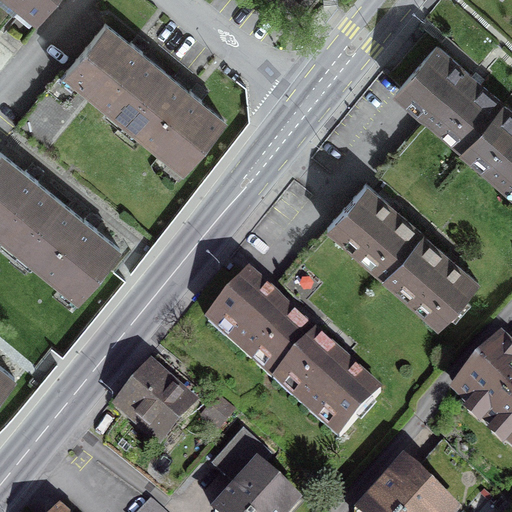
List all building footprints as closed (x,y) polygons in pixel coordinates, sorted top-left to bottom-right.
[(0,0),(0,27),(19,4),(13,0),(0,0)] [(13,0),(19,4),(37,19),(53,0),(13,0)] [(92,93),(125,120),(165,72),(141,52),(143,50),(132,41),(129,43),(105,23),(66,72),(92,93)] [(456,135),(466,145),(503,104),(474,78),(437,45),(400,86),(429,112),(456,135)] [(92,93),(66,72),(18,130),(44,152),(92,93)] [(189,91),(165,72),(125,120),(185,169),(225,120),(200,100),(202,98),(190,89),(189,91)] [(511,111),(503,104),(466,145),(511,185),(511,111)] [(456,135),(429,112),(375,173),(402,196),(456,135)] [(0,232),(20,249),(60,201),(35,181),(37,178),(26,169),(24,172),(0,152),(0,232)] [(388,271),(422,233),(366,183),(332,222),(359,245),(388,271)] [(60,201),(20,249),(79,298),(119,249),(94,229),(96,227),(85,217),(83,220),(60,201)] [(332,222),(278,283),(305,306),(359,245),(332,222)] [(478,282),(422,233),(388,271),(445,321),(478,282)] [(278,375),(315,334),(249,275),(212,316),(278,375)] [(381,392),(315,334),(278,375),(344,433),(381,392)] [(511,441),(511,354),(501,345),(458,393),(473,406),(475,404),(478,406),(487,414),(485,417),(496,427),(499,424),(508,432),(510,436),(508,438),(511,441)] [(188,403),(199,391),(163,361),(123,407),(159,439),(189,404),(188,403)] [(0,394),(14,378),(0,366),(0,394)] [(216,399),(204,414),(220,428),(233,412),(216,399)] [(287,511),(298,501),(259,466),(270,454),(244,431),(213,465),(225,476),(229,471),(243,483),(217,511),(287,511)] [(482,511),(501,492),(448,443),(418,477),(455,510),(453,511),(482,511)] [(453,511),(455,510),(418,477),(405,466),(362,511),(453,511)] [(164,511),(150,499),(139,511),(164,511)]
